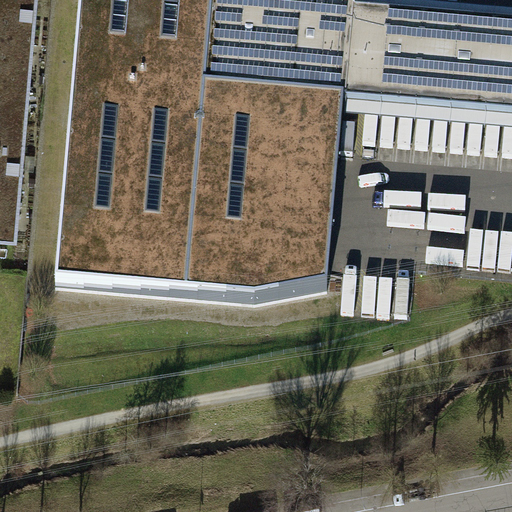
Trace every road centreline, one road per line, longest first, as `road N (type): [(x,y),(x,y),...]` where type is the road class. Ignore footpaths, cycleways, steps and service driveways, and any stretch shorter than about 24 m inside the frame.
road 1 (track): [(511,314),(397,364),(0,442)]
road 2 (unknown): [(127,149),(113,113),(115,0)]
